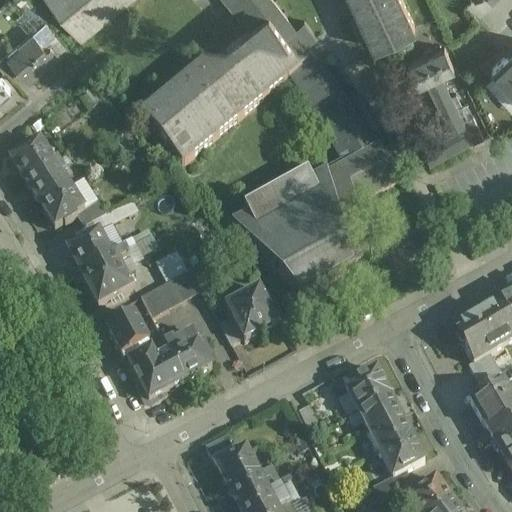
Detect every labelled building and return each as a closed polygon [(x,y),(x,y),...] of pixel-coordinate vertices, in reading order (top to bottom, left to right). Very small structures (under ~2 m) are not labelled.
[(44,0),(79,41),(128,0),(224,0),(250,30),(141,118),(181,168),(290,79),(341,161),(311,179),(308,174),(243,208),(247,215),(231,223),(299,300),(371,261),(356,207),(403,181),(384,144),(372,151),(325,72),(312,54),(284,17),(270,0),(44,0)] [(416,30),(401,0),(337,0),(345,14),(355,9),(374,50),(416,30)] [(36,39),(10,61),(27,82),(58,56),(50,47),(46,50),(36,39)] [(444,49),(408,67),(417,87),(428,82),(435,97),(447,91),(440,76),(454,70),(444,49)] [(511,51),(491,71),(511,94),(511,51)] [(10,90),(0,78),(0,94),(2,97),(10,90)] [(451,100),(447,91),(435,97),(455,141),(422,157),(429,170),(473,147),(463,125),(451,100)] [(469,109),(463,112),(456,97),(451,100),(463,125),(474,120),(469,109)] [(484,142),(474,120),(463,125),(473,147),(484,142)] [(29,148),(17,156),(18,158),(9,164),(24,187),(54,168),(54,167),(39,144),(30,150),(29,148)] [(54,168),(24,187),(39,210),(69,191),(61,179),(64,177),(57,165),(54,167),(54,168)] [(69,191),(39,210),(54,234),(63,228),(64,230),(76,222),(75,220),(84,214),(69,191)] [(97,206),(84,214),(75,220),(76,222),(82,231),(105,219),(97,206)] [(137,264),(159,249),(147,232),(126,246),(137,264)] [(90,241),(89,239),(76,246),(77,248),(66,254),(79,278),(112,260),(99,236),(90,241)] [(175,257),(155,268),(166,287),(179,280),(190,273),(187,265),(181,268),(175,257)] [(112,260),(79,278),(97,312),(132,293),(114,259),(112,260)] [(166,287),(139,301),(150,321),(200,294),(189,275),(179,280),(166,287)] [(258,291),(225,310),(231,322),(242,342),(244,346),(278,327),(258,291)] [(511,300),(501,306),(511,325),(511,300)] [(511,325),(501,306),(457,331),(468,350),(464,352),(473,367),(490,358),(511,345),(511,325)] [(231,322),(219,328),(230,349),(242,342),(231,322)] [(135,332),(114,344),(125,364),(151,351),(141,333),(137,335),(135,332)] [(195,339),(189,337),(174,346),(171,342),(163,346),(168,355),(184,386),(212,372),(195,339)] [(168,355),(156,361),(151,351),(125,364),(138,388),(137,392),(144,405),(146,406),(147,407),(149,407),(151,407),(164,400),(166,402),(167,401),(165,397),(184,386),(168,355)] [(490,358),(473,367),(469,369),(481,389),(501,377),(490,358)] [(377,373),(345,389),(358,415),(389,399),(390,399),(377,373)] [(511,399),(503,385),(471,405),(486,430),(484,431),(491,443),(492,442),(491,442),(511,429),(511,399)] [(389,399),(358,415),(369,435),(400,419),(390,399),(389,399)] [(318,429),(309,411),(299,416),(309,434),(318,429)] [(400,419),(369,435),(379,455),(410,439),(400,419)] [(511,429),(491,442),(492,442),(498,452),(500,451),(511,473),(511,429)] [(410,439),(379,455),(393,481),(405,474),(424,464),(411,438),(410,439)] [(226,440),(204,451),(210,461),(231,450),(226,440)] [(245,453),(215,469),(228,494),(258,478),(245,453)] [(393,481),(373,491),(380,505),(411,485),(405,474),(393,481)] [(258,478),(228,494),(238,511),(267,496),(258,478)] [(435,482),(407,503),(413,511),(438,511),(451,503),(435,482)] [(267,496),(238,511),(237,511),(281,511),(289,508),(280,489),(267,496)] [(457,511),(451,503),(438,511),(457,511)]
